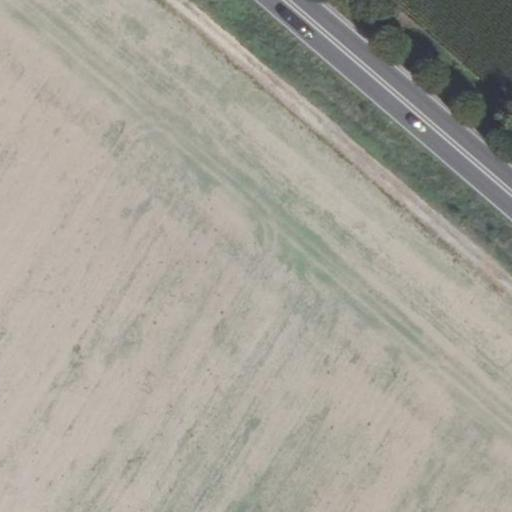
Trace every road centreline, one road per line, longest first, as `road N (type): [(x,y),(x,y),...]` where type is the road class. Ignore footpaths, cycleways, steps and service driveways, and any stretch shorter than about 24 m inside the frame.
road 1 (track): [(174,0),(511,288)]
road 2 (primary): [(511,196),(281,0)]
